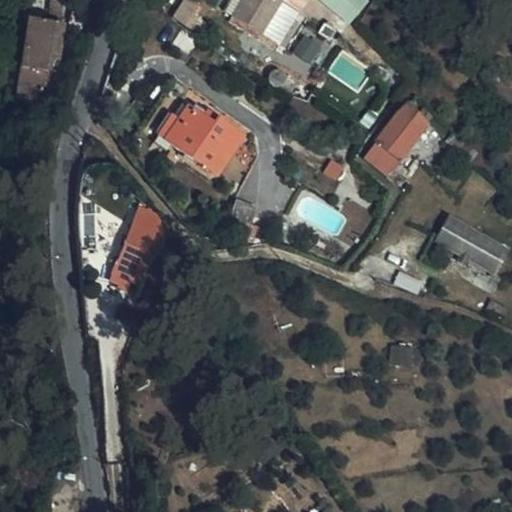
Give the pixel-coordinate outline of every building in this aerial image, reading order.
[(282,1),(282,0),(240,0),(231,16),(262,33),(282,1)] [(299,0),(282,0),(282,1),(294,8),(299,0)] [(322,0),(350,24),(370,0),(322,0)] [(55,58),(60,22),(25,16),(15,94),(37,98),(49,57),(55,58)] [(262,33),(231,16),(229,20),(259,37),(262,33)] [(262,33),(259,37),(272,45),(275,42),(262,33)] [(422,119),(403,101),(389,117),(361,158),(380,175),(422,119)] [(184,104),(174,119),(161,140),(213,174),(240,134),(215,117),(211,123),(184,104)] [(161,140),(174,119),(167,114),(153,134),(161,140)] [(113,261),(129,269),(138,271),(139,272),(150,245),(155,247),(159,239),(155,224),(136,201),(113,261)] [(246,242),(253,225),(246,222),(252,208),(235,201),(222,232),(246,242)] [(500,260),(441,227),(434,240),(492,274),(500,260)] [(133,282),(135,280),(138,271),(129,269),(126,277),(125,279),(133,282)]
